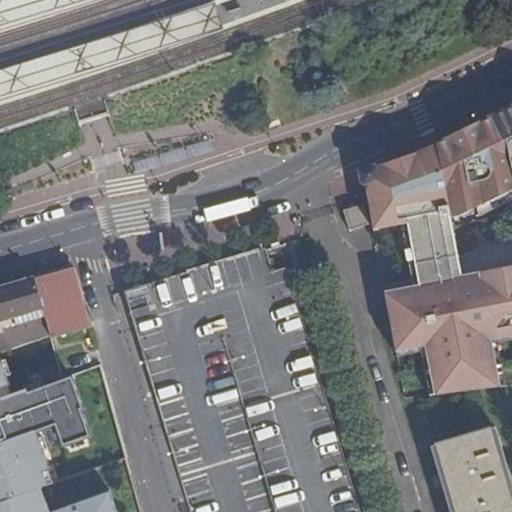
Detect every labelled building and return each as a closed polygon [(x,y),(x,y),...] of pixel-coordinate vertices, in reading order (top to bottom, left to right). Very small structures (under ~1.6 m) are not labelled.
[(0,0),(0,97),(3,96),(9,95),(34,87),(62,77),(72,107),(78,127),(94,122),(109,117),(102,97),(74,9),(71,0),(0,0)] [(0,70),(0,100),(221,31),(213,4),(0,70)] [(511,107),(437,144),(451,217),(459,216),(477,207),(479,216),(511,200),(511,107)] [(451,217),(437,144),(417,152),(378,166),(375,164),(361,168),(358,172),(360,184),(366,187),(373,229),(402,224),(405,244),(412,243),(416,268),(420,286),(385,292),(396,351),(426,346),(436,394),(511,385),(506,337),(511,336),(511,265),(463,275),(460,260),(451,217)] [(363,205),(343,210),(348,229),(369,224),(363,205)] [(125,290),(146,361),(300,315),(286,268),(273,272),(266,250),(125,290)] [(74,267),(35,279),(50,335),(51,338),(91,327),(84,302),(74,267)] [(35,279),(0,289),(0,349),(2,353),(31,342),(50,335),(35,279)] [(0,502),(41,489),(60,480),(50,452),(86,439),(64,378),(13,395),(0,362),(0,502)] [(457,437),(435,444),(454,511),(511,511),(511,496),(491,427),(469,433),(469,435),(457,438),(457,437)] [(116,511),(111,493),(50,511),(41,489),(0,502),(0,511),(116,511)]
